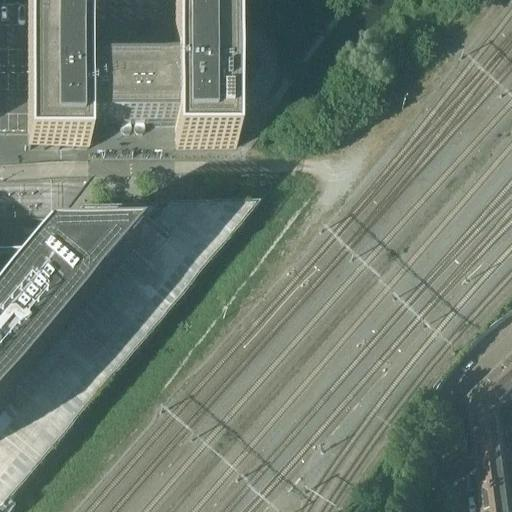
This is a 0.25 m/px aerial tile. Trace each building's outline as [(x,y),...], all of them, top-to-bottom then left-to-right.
[(236,150),(235,0),(154,0),(154,4),(27,4),(27,136),(27,151),(88,151),(88,129),(120,129),(120,130),(120,131),(119,132),(119,133),(119,134),(120,136),(121,137),(122,138),(123,138),(124,138),(125,139),(127,138),(128,137),(129,137),(130,135),(130,134),(130,133),(130,132),(130,131),(129,129),(134,129),(133,131),(133,132),(133,133),(133,134),(133,135),(134,136),(135,137),(136,138),(137,138),(139,138),(140,138),(142,137),(143,136),(144,135),(144,133),(144,132),(143,131),(142,129),(174,129),(174,151),(235,151),(236,150)] [(0,511),(2,511),(255,210),(79,214),(36,265),(0,265),(0,511)] [(511,362),(510,364),(508,366),(507,367),(502,371),(511,381),(511,362)] [(511,381),(502,371),(489,384),(510,409),(511,407),(511,381)] [(510,409),(489,384),(471,401),(470,402),(470,403),(470,404),(470,409),(472,419),(504,415),(510,409)] [(507,437),(504,415),(472,419),(474,441),(507,437)] [(507,443),(507,437),(474,441),(477,461),(510,457),(508,443),(507,443)] [(511,477),(511,471),(510,457),(477,461),(479,482),(511,477)] [(511,501),(511,477),(479,482),(482,506),(511,501)] [(511,511),(511,501),(482,506),(483,511),(511,511)]
